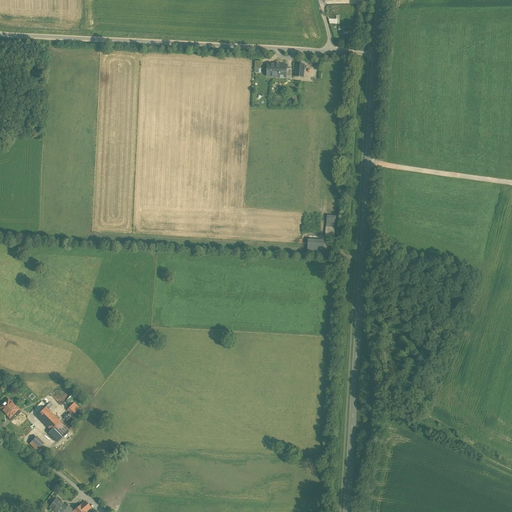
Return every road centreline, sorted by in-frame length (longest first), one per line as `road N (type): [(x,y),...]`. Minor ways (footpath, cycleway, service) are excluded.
road 1 (tertiary): [(374,54),(346,511)]
road 2 (unclassified): [(374,54),(0,34)]
road 3 (track): [(368,163),(511,184)]
